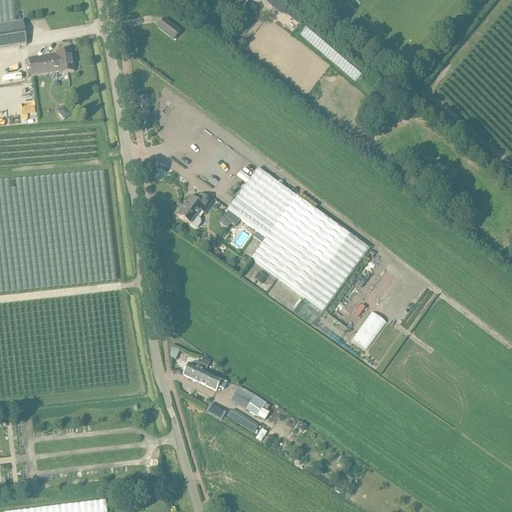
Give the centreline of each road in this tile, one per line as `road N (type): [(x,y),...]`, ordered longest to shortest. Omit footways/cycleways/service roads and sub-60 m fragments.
road 1 (unclassified): [(198,511),(155,357),(100,0)]
road 2 (unknown): [(145,281),(0,299)]
